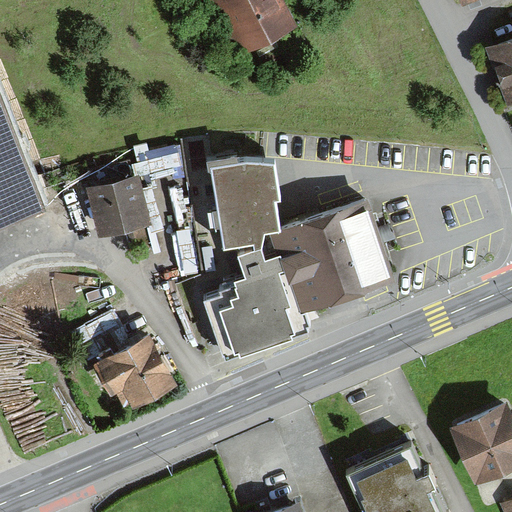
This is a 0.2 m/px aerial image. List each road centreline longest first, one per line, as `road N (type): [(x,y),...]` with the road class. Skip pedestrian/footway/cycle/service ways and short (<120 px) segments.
road 1 (primary): [(58,478),(511,286)]
road 2 (residential): [(426,0),(511,171)]
road 3 (unknown): [(390,363),(460,511)]
